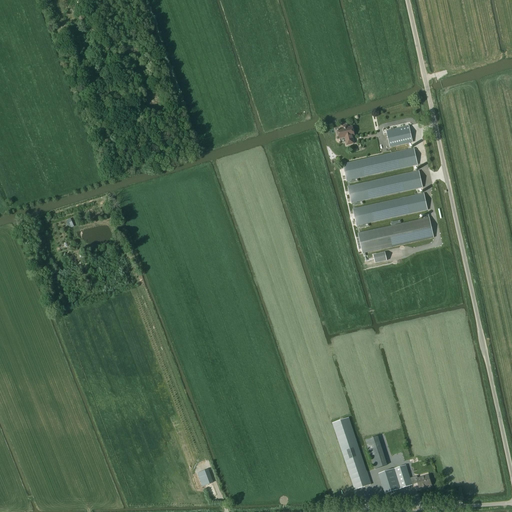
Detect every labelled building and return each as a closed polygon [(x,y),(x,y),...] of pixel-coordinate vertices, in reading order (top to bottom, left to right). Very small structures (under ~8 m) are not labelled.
[(342,126),(343,129),(338,130),(340,139),(345,138),(347,145),(354,144),(352,136),(354,135),(352,127),(348,128),(347,125),(342,126)] [(409,126),(387,131),(390,147),(412,142),(409,126)] [(343,177),(345,176),(346,180),(349,180),(349,184),(358,182),(358,179),(352,181),(352,179),(417,165),(414,149),(343,164),(344,169),(341,170),(343,177)] [(348,199),(350,199),(351,203),(354,202),(354,206),(363,204),(363,202),(357,203),(357,202),(422,188),(419,171),(348,187),(349,192),(346,192),(348,199)] [(353,222),(355,221),(356,226),(360,225),(360,229),(369,227),(369,224),(363,225),(363,224),(427,210),(424,194),(353,210),(354,214),(351,215),(353,222)] [(359,238),(356,239),(359,250),(362,249),(363,254),(364,257),(366,256),(365,253),(434,238),(428,215),(424,216),(424,219),(358,233),(359,238)] [(387,261),(385,253),(374,255),(375,263),(387,261)] [(349,418),(332,423),(355,490),(371,484),(349,418)] [(378,436),(365,440),(374,469),(387,465),(378,436)] [(202,488),(212,484),(205,465),(199,467),(201,471),(202,473),(197,475),(202,488)] [(417,481),(418,483),(420,489),(425,488),(424,486),(431,484),(428,475),(418,478),(417,476),(410,478),(406,465),(378,474),(384,494),(413,485),(412,483),(416,482),(415,482),(417,481)]
